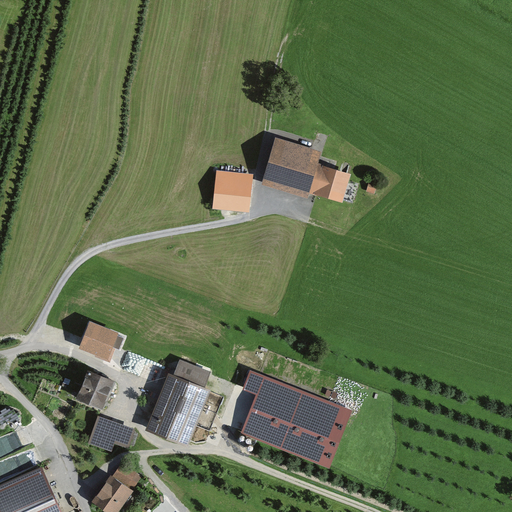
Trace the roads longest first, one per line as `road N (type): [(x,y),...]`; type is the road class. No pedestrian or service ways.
road 1 (track): [(292,0),(255,213),(91,254),(2,376)]
road 2 (track): [(224,392),(205,446),(129,456),(76,492)]
road 3 (track): [(374,511),(205,446)]
road 4 (residential): [(0,375),(54,431),(85,511)]
road 5 (track): [(143,383),(61,348),(0,354)]
